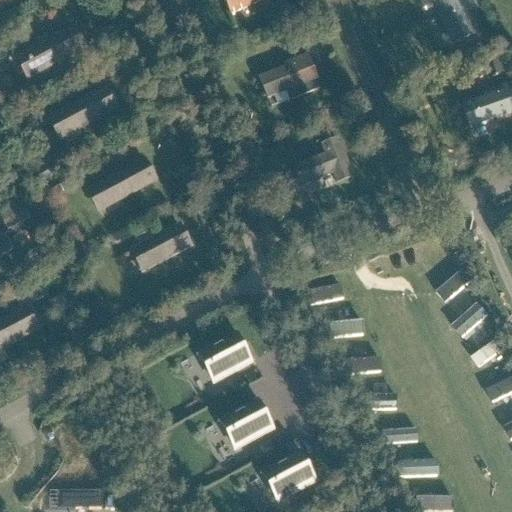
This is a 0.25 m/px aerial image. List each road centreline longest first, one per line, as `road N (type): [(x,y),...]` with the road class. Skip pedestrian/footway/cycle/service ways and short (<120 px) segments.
road 1 (unclassified): [(0,418),(265,275)]
road 2 (unclassified): [(265,275),(148,0)]
road 3 (unclassified): [(393,511),(265,275)]
road 4 (residential): [(422,214),(337,0)]
road 5 (unclassified): [(265,275),(422,214)]
